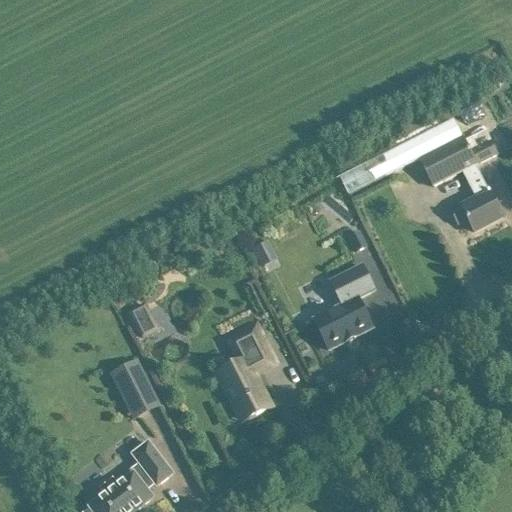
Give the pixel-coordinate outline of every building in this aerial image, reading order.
[(497,156),(492,145),(491,142),(490,142),(485,133),(465,143),(463,139),(462,139),(453,122),(340,179),(349,197),(385,178),(419,160),(434,188),(463,173),(477,201),(463,209),(462,206),(451,212),(458,225),(467,220),(474,233),(503,218),(489,191),(488,192),(475,166),(497,156)] [(348,240),(355,254),(367,248),(360,234),(348,240)] [(331,283),(343,307),(322,317),(314,321),(330,351),(339,347),(345,344),(358,338),(358,337),(372,330),(358,300),(375,292),(362,267),(331,283)] [(151,318),(145,306),(130,314),(136,326),(151,318)] [(255,376),(277,365),(268,347),(265,342),(263,343),(261,338),(263,337),(258,327),(227,342),(227,344),(238,366),(228,372),(218,377),(228,396),(242,424),(243,423),(242,423),(249,420),(272,408),(255,376)] [(153,393),(137,363),(112,376),(127,406),(153,393)] [(148,492),(151,490),(156,486),(157,488),(173,476),(149,444),(133,456),(140,466),(131,473),(133,475),(122,483),(118,486),(113,480),(101,490),(105,496),(89,508),(91,510),(87,511),(136,511),(153,500),(148,492)]
